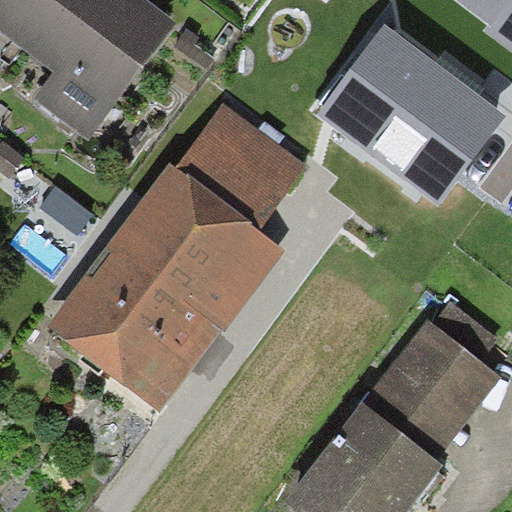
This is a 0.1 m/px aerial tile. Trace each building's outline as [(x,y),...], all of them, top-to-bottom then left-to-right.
[(177,27),(142,0),(0,0),(0,34),(54,76),(35,102),(87,142),(177,27)] [(511,0),(451,0),(511,44),(511,0)] [(504,125),(387,33),(325,112),(442,204),(504,125)] [(222,109),(176,175),(259,233),(306,167),(222,109)] [(24,159),(3,144),(0,147),(0,170),(10,178),(24,159)] [(176,175),(171,169),(48,328),(160,414),(213,346),(284,255),(259,233),(176,175)] [(72,225),(53,212),(38,231),(57,245),(72,225)] [(434,331),(481,365),(500,340),(453,306),(434,331)] [(364,408),(438,465),(503,380),(481,365),(434,331),(426,326),(364,408)] [(438,465),(364,408),(284,510),(287,511),(410,511),(430,488),(444,470),(438,465)]
